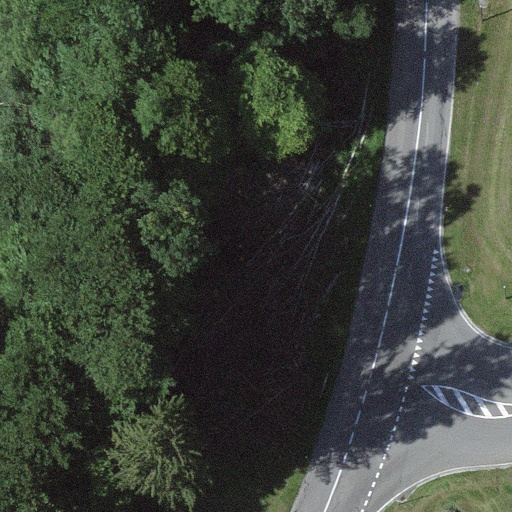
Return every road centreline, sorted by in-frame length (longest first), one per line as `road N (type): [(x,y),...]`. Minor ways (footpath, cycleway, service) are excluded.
road 1 (tertiary): [(369,387),(410,173),(428,0)]
road 2 (tertiary): [(369,387),(511,410)]
road 3 (tertiary): [(369,387),(323,511)]
